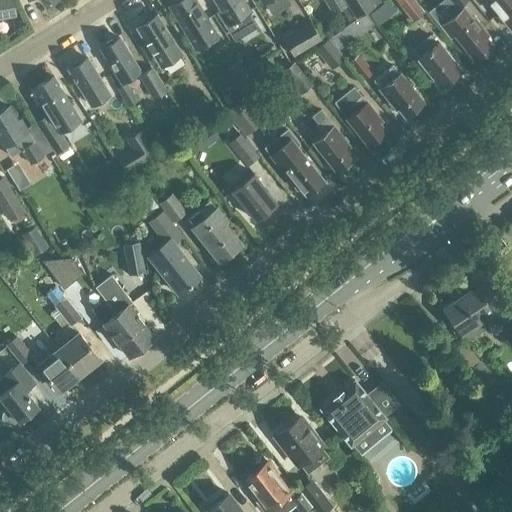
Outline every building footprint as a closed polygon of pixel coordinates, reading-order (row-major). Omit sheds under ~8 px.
[(12,0),(6,0),(0,1),(0,19),(15,17),(12,0)] [(218,40),(218,39),(207,22),(193,0),(183,0),(171,8),(187,34),(195,47),(204,42),(207,47),(218,40)] [(241,0),(213,0),(230,25),(249,13),(241,1),(241,0)] [(347,6),(343,0),(324,0),(334,15),(347,6)] [(365,0),(343,0),(347,6),(356,19),(371,9),(365,0)] [(386,0),(370,0),(376,8),(387,1),(386,0)] [(414,0),(396,0),(413,23),(425,12),(414,0)] [(448,0),(457,10),(469,0),(448,0)] [(511,0),(486,0),(511,32),(511,31),(511,0)] [(377,10),(370,15),(377,25),(384,19),(377,10)] [(467,12),(448,27),(454,34),(453,35),(475,61),(477,59),(480,60),(485,55),(485,53),(492,47),(487,39),(489,37),(474,19),(473,20),(467,12)] [(366,14),(358,19),(366,31),(374,25),(366,14)] [(157,17),(136,29),(154,56),(155,55),(162,66),(180,55),(173,45),(174,44),(157,17)] [(311,24),(283,40),(293,57),(321,41),(311,24)] [(338,51),(348,44),(340,32),(330,39),(338,51)] [(431,37),(414,51),(420,59),(419,60),(441,88),(442,86),(445,87),(453,82),(452,78),(461,71),(439,43),(437,45),(431,37)] [(120,40),(101,51),(121,84),(137,74),(131,65),(134,63),(120,40)] [(328,40),(317,48),(333,68),(344,59),(328,40)] [(352,47),(342,55),(363,81),(373,73),(352,47)] [(87,59),(68,71),(83,95),(87,93),(93,102),(104,94),(99,85),(102,83),(87,59)] [(269,77),(259,61),(248,69),(257,84),(269,77)] [(241,62),(227,70),(241,94),(255,86),(241,62)] [(313,86),(295,62),(284,71),(302,94),(313,86)] [(393,67),(374,82),(381,90),(380,91),(396,110),(398,109),(404,117),(408,114),(411,115),(419,108),(419,105),(423,102),(400,74),(399,75),(393,67)] [(151,72),(140,78),(153,99),(163,93),(151,72)] [(53,78),(32,91),(34,94),(31,95),(38,106),(40,104),(48,117),(49,116),(60,133),(79,121),(53,78)] [(116,88),(129,107),(138,101),(126,82),(116,88)] [(360,97),(342,111),(348,119),(368,145),(370,144),(373,145),(379,140),(379,137),(386,131),(379,124),(382,122),(367,103),(366,104),(360,97)] [(264,123),(244,98),(226,113),(245,137),(264,123)] [(180,113),(192,131),(214,117),(202,99),(180,113)] [(15,140),(21,150),(30,165),(43,157),(21,121),(18,123),(9,109),(0,114),(0,141),(4,147),(15,140)] [(48,117),(45,119),(36,124),(55,155),(69,146),(49,116),(48,117)] [(326,120),(307,135),(314,143),(313,144),(316,147),(315,150),(319,155),(322,155),(335,171),(339,168),(342,169),(350,162),(350,159),(353,157),(347,149),(349,147),(333,128),(326,120)] [(201,152),(219,139),(210,126),(191,138),(201,152)] [(156,155),(141,131),(126,140),(132,150),(118,159),(127,173),(156,155)] [(241,136),(230,145),(247,167),(258,158),(241,136)] [(295,148),(276,162),(283,170),(281,172),(297,190),(299,188),(305,196),(312,190),(316,191),(321,186),(321,183),(323,181),(302,155),(301,156),(295,148)] [(123,177),(116,167),(102,176),(108,186),(123,177)] [(254,175),(231,192),(254,221),(256,220),(255,219),(275,203),(276,204),(276,203),(254,175)] [(3,180),(0,181),(0,205),(10,222),(24,214),(3,180)] [(172,196),(160,205),(174,223),(185,214),(172,196)] [(216,210),(193,228),(220,263),(241,246),(224,224),(226,222),(216,210)] [(162,212),(147,223),(168,251),(183,239),(162,212)] [(34,230),(23,237),(34,256),(46,249),(34,230)] [(139,243),(123,246),(130,276),(145,273),(139,243)] [(158,268),(179,295),(200,279),(179,252),(158,268)] [(82,273),(71,258),(42,261),(63,288),(82,273)] [(484,275),(460,290),(464,295),(443,309),(454,324),(450,326),(457,335),(460,333),(462,336),(494,314),(491,310),(502,302),(484,275)] [(66,298),(57,287),(46,295),(55,306),(66,298)] [(110,308),(140,348),(153,337),(129,305),(128,306),(123,298),(110,308)] [(65,299),(55,307),(71,325),(80,318),(65,299)] [(127,357),(140,348),(110,308),(97,318),(103,325),(103,326),(127,357)] [(79,334),(58,350),(78,375),(99,359),(79,334)] [(16,338),(7,346),(22,364),(31,357),(16,338)] [(78,375),(58,350),(38,367),(58,391),(78,375)] [(482,362),(471,370),(484,387),(495,379),(482,362)] [(16,426),(19,423),(38,408),(25,392),(34,384),(19,364),(2,377),(10,387),(0,394),(0,399),(9,410),(5,413),(4,420),(9,425),(16,426)] [(355,381),(320,409),(351,446),(385,418),(355,381)] [(306,476),(317,467),(329,458),(321,449),(323,447),(301,418),(275,437),(298,466),(306,476)] [(343,459),(354,473),(362,466),(351,452),(343,459)] [(243,483),(252,494),(266,511),(289,511),(296,507),(299,511),(305,511),(311,508),(301,495),(296,499),(269,463),(243,483)] [(311,481),(300,491),(313,507),(324,498),(311,481)] [(212,506),(208,509),(210,511),(241,511),(228,494),(224,497),(222,494),(210,503),(212,506)]
